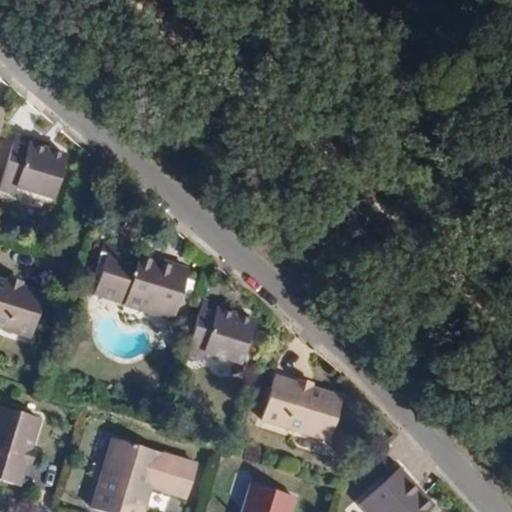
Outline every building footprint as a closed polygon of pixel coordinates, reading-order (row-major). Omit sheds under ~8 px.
[(46,145),(13,135),(0,180),(0,189),(13,193),(15,185),(52,197),(64,155),(44,149),(46,145)] [(173,318),(188,269),(140,253),(138,262),(114,254),(117,245),(105,241),(93,282),(98,284),(96,292),(125,302),(125,303),(173,318)] [(8,279),(6,284),(21,289),(23,284),(8,279)] [(21,289),(6,284),(0,282),(0,327),(31,337),(44,296),(21,289)] [(235,311),(203,300),(185,355),(201,360),(204,352),(240,363),(253,321),(234,315),(235,311)] [(311,385),(296,380),(267,371),(255,414),(320,435),(334,392),(311,385)] [(296,380),(311,385),(313,379),(298,374),(296,380)] [(26,467),(31,451),(40,422),(0,408),(0,484),(18,490),(26,467)] [(115,457),(119,442),(115,441),(110,455),(115,457)] [(153,483),(189,494),(198,466),(119,442),(115,457),(110,455),(93,510),(98,511),(143,511),(151,491),(153,483)] [(37,453),(31,451),(26,467),(32,469),(37,453)] [(399,471),(360,506),(365,511),(429,511),(434,509),(399,471)] [(187,502),(189,494),(153,483),(151,491),(187,502)] [(290,511),(295,498),(253,486),(244,511),(290,511)]
